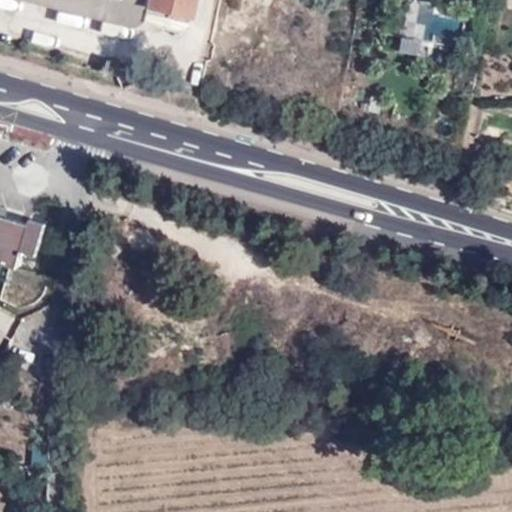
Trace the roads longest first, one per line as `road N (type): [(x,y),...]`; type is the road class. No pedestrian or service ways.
road 1 (primary): [(77,135),(511,242)]
road 2 (primary): [(511,237),(85,104)]
road 3 (residential): [(77,135),(48,357),(61,382),(57,511)]
